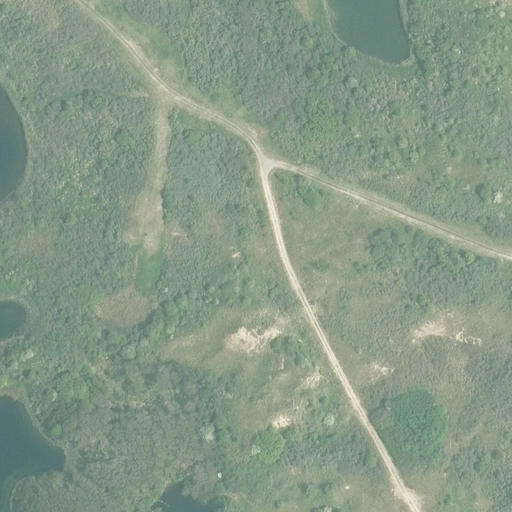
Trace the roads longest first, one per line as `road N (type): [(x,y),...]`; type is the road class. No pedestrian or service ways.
road 1 (track): [(413,511),(332,366),(285,260),(258,147),(241,129),(165,89),(81,0)]
road 2 (track): [(262,157),(456,240),(511,254)]
